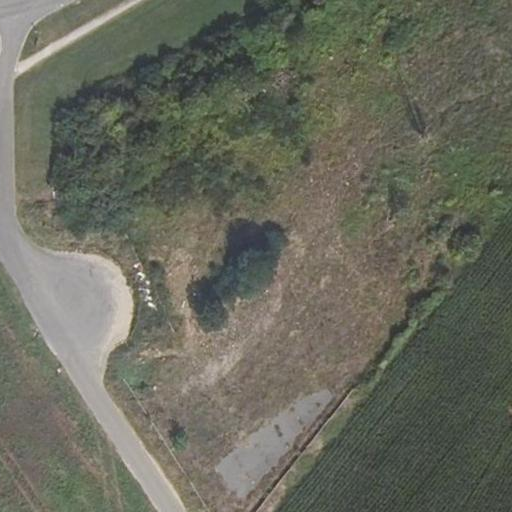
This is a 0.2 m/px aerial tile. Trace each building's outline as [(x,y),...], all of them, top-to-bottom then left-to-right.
[(319,193),(299,172),(267,208),(288,227),(319,193)] [(393,253),(348,213),(321,241),(364,282),(393,253)] [(174,439),(128,366),(111,377),(158,450),(174,439)] [(129,507),(137,487),(114,476),(105,497),(129,507)] [(197,511),(222,511),(201,482),(185,492),(197,511)]
